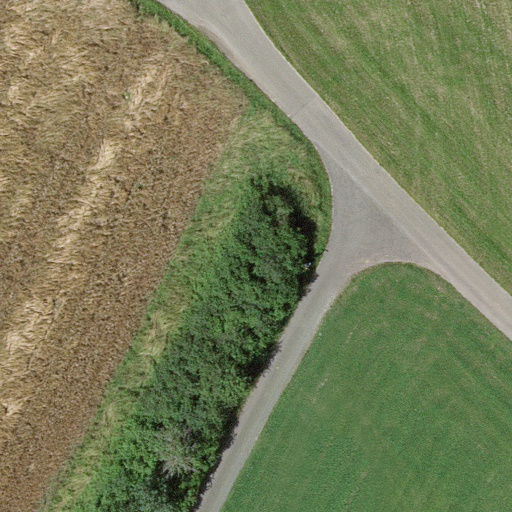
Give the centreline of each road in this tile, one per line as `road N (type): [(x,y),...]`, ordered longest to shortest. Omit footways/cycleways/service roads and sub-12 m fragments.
road 1 (unclassified): [(204,0),(393,212),(511,322)]
road 2 (track): [(221,511),(336,291),(393,212)]
